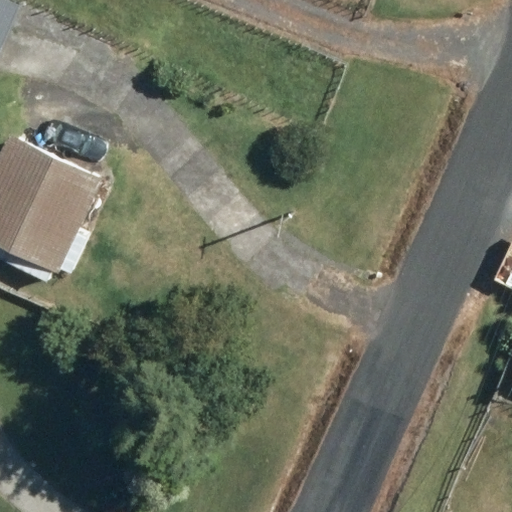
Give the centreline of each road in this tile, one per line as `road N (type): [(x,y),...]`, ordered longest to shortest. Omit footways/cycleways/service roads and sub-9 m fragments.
road 1 (unclassified): [(484,0),(383,249),(261,511)]
road 2 (unknown): [(293,442),(393,511)]
